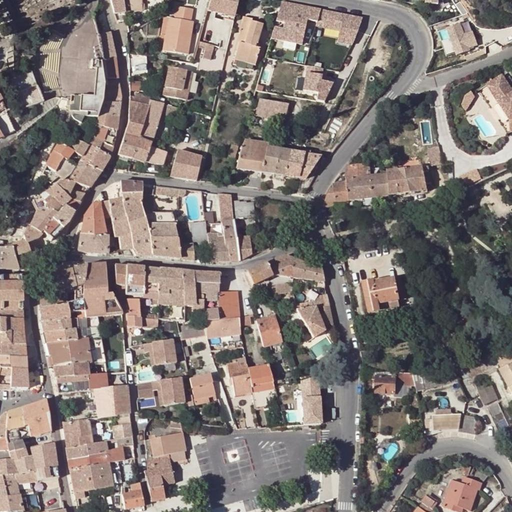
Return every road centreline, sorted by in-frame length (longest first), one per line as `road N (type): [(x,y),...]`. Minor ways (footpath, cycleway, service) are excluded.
road 1 (residential): [(304,227),(326,259),(348,370),(343,511)]
road 2 (residential): [(274,252),(239,269),(65,263)]
road 3 (residential): [(308,200),(103,174)]
road 4 (residential): [(104,0),(124,95),(122,131),(103,174)]
road 5 (residential): [(379,511),(412,460),(444,443),(473,445),(509,483)]
road 6 (residential): [(334,0),(384,11),(416,40),(408,75),(391,95)]
road 7 (residential): [(391,95),(308,200)]
road 8 (residential): [(391,95),(511,47)]
road 9 (residential): [(47,389),(69,511)]
